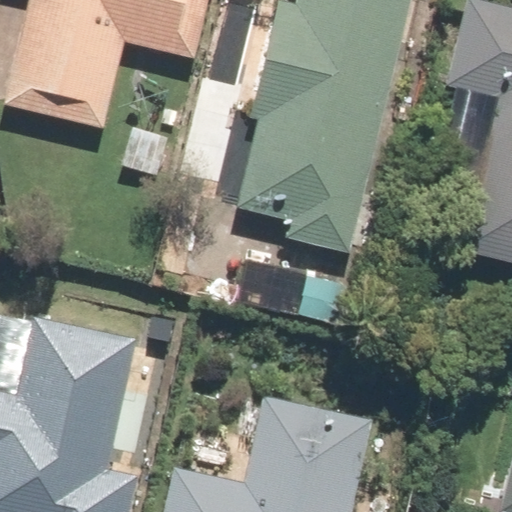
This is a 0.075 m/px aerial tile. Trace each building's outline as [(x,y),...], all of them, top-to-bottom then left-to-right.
[(14,0),(0,73),(0,105),(96,124),(112,46),(186,60),(197,0),(14,0)] [(397,0),(276,0),(271,21),(259,18),(238,101),(250,104),(221,221),(334,250),(397,0)] [(511,0),(510,0),(507,16),(457,5),(438,90),(488,101),(454,257),(511,269),(511,0)] [(120,511),(127,478),(98,473),(122,340),(0,317),(0,511),(120,511)] [(340,511),(359,419),(254,399),(236,486),(160,471),(152,511),(340,511)] [(511,511),(511,405),(487,511),(511,511)]
